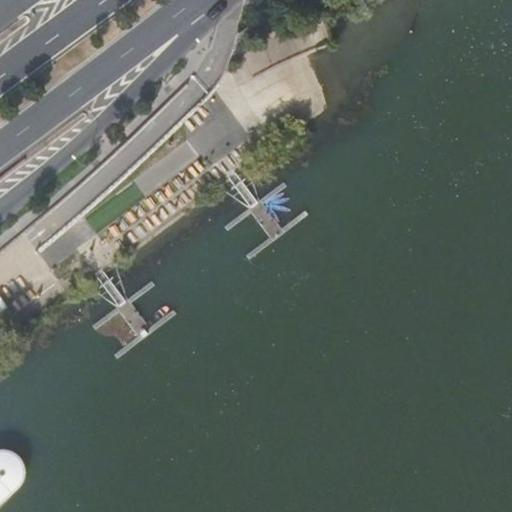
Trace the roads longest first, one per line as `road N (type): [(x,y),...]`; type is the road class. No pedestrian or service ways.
road 1 (residential): [(0,208),(228,0)]
road 2 (primary): [(0,148),(197,0)]
road 3 (primary): [(105,0),(0,78)]
